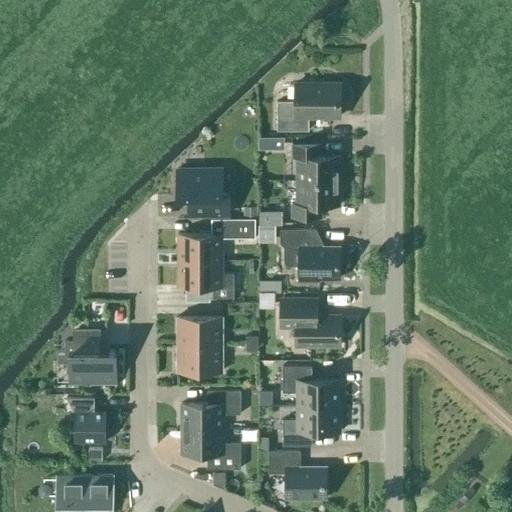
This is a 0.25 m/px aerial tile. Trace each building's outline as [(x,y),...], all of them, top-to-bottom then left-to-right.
[(340,117),(340,84),(295,84),(295,101),(277,101),(277,131),(309,131),(309,117),(340,117)] [(300,157),(300,181),(340,181),(340,156),(321,156),(321,144),(292,144),(292,157),(300,157)] [(222,169),(177,169),(177,196),(189,196),(189,214),(229,214),(229,194),(222,194),(222,169)] [(340,205),(340,181),(300,181),(300,204),(292,204),(292,217),(321,217),(321,205),(340,205)] [(278,218),(285,218),(285,204),(261,205),(261,238),(278,237),(278,218)] [(255,219),(228,219),(228,234),(256,234),(255,219)] [(340,279),(340,247),(316,247),(316,229),(280,229),(280,243),(284,247),(283,262),(287,266),(299,266),(299,281),(319,281),(319,279),(340,279)] [(219,234),(174,234),(174,260),(219,260),(219,234)] [(219,260),(174,260),(174,286),(206,286),(206,298),(230,298),(230,274),(219,274),(219,260)] [(340,346),(340,316),(317,316),(317,299),(281,299),(281,327),(296,327),(296,346),(340,346)] [(218,317),(173,317),(173,343),(218,343),(218,317)] [(101,330),(76,330),(76,349),(70,349),(70,382),(117,382),(117,349),(101,349),(101,330)] [(218,343),(173,343),(173,369),(218,369),(218,343)] [(297,392),(297,405),(340,406),(340,380),(312,380),(312,366),(282,366),(283,392),(297,392)] [(181,404),(181,428),(224,428),(224,414),(241,414),(240,390),(207,390),(207,404),(181,404)] [(340,432),(340,406),(297,405),(297,419),(283,419),(283,446),(312,446),(312,432),(340,432)] [(117,410),(86,410),(86,442),(117,442),(117,410)] [(224,443),(224,428),(181,428),(181,453),(207,453),(207,469),(241,469),(241,442),(224,443)] [(300,467),(300,451),(269,451),(269,473),(286,473),(286,498),(326,498),(326,467),(300,467)] [(94,481),(62,481),(62,509),(64,509),(64,511),(109,511),(110,509),(115,509),(115,488),(94,488),(94,481)]
